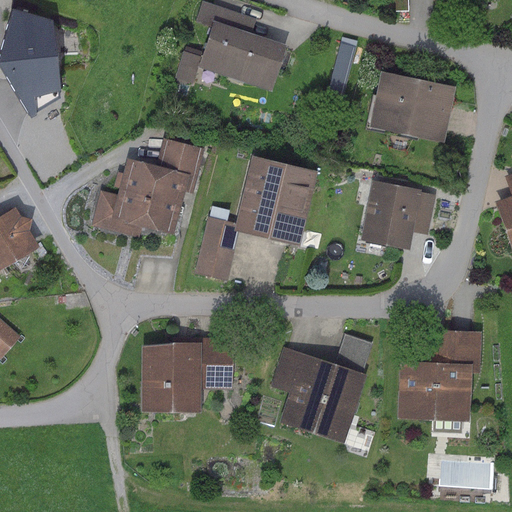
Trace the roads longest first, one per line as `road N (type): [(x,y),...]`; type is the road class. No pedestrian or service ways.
road 1 (residential): [(503,62),(460,242),(450,270),(424,296),(395,305),(136,306),(121,311),(83,397),(65,409),(0,417)]
road 2 (track): [(118,479),(159,498),(204,504),(420,511)]
road 3 (track): [(124,511),(107,413),(91,384)]
